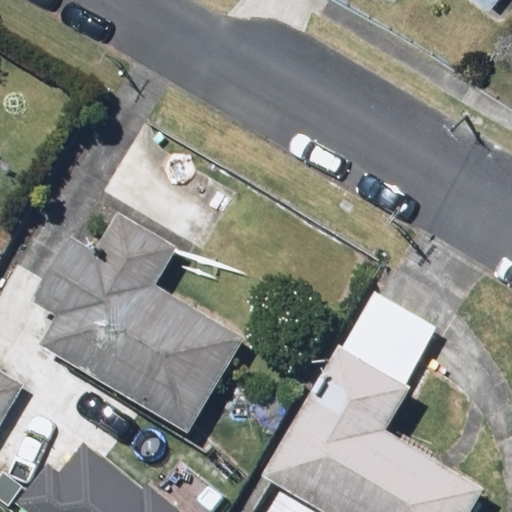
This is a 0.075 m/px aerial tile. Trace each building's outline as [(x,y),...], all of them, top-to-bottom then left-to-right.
[(473,0),(498,18),(511,0),(473,0)] [(76,235),(13,339),(187,444),(246,348),(157,294),(178,260),(115,223),(99,250),(76,235)] [(434,333),(371,295),(257,486),(292,507),(289,511),(474,511),(483,497),(386,439),(408,403),(397,396),(434,333)] [(0,430),(21,390),(0,379),(0,430)] [(219,511),(229,500),(182,465),(166,487),(155,478),(144,493),(89,452),(62,488),(45,475),(17,511),(219,511)]
